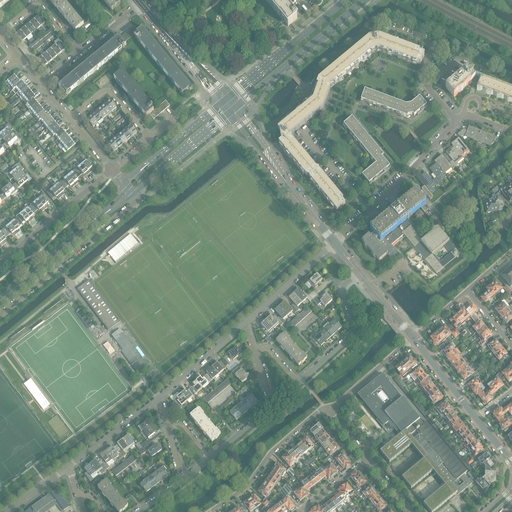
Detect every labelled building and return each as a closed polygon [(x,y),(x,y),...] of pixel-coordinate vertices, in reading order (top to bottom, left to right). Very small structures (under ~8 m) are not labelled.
[(49,0),(57,8),(65,1),(63,0),(49,0)] [(120,4),(116,0),(102,0),(112,11),(120,4)] [(294,13),(283,0),(265,0),(288,27),(298,18),(296,16),(297,13),(294,13)] [(66,20),(74,13),(65,1),(57,8),(66,20)] [(81,28),(84,25),(74,13),(66,20),(76,31),(81,28)] [(40,27),(45,23),(39,16),(34,20),(40,27)] [(84,25),(81,28),(85,33),(98,22),(94,17),(84,25)] [(35,31),(40,27),(34,20),(29,24),(35,31)] [(31,35),(35,31),(29,24),(25,28),(31,35)] [(26,39),(31,35),(25,28),(20,32),(26,39)] [(142,30),(143,29),(142,29),(139,32),(136,34),(134,36),(135,38),(134,38),(136,40),(137,39),(183,95),(191,89),(145,34),(146,33),(145,32),(144,33),(142,30)] [(22,42),(23,42),(26,39),(20,32),(16,35),(22,42)] [(424,55),(382,39),(383,36),(369,38),(368,39),(369,40),(320,81),(318,86),(327,89),(329,88),(376,49),(420,65),(424,55)] [(126,46),(125,44),(120,38),(119,37),(118,37),(119,38),(116,41),(115,40),(116,41),(60,88),(61,89),(62,88),(67,95),(123,49),(123,50),(125,48),(124,47),(126,46)] [(61,53),(66,49),(60,41),(55,46),(61,53)] [(57,57),(61,53),(55,46),(51,49),(57,57)] [(52,61),(57,57),(51,49),(46,53),(52,61)] [(48,64),(52,61),(46,53),(41,57),(48,64)] [(43,68),(48,64),(41,57),(38,60),(37,61),(43,68)] [(472,71),(470,72),(467,69),(445,88),(452,95),(469,80),(473,85),(475,85),(478,86),(477,89),(511,102),(511,90),(481,79),(482,75),(479,74),(472,71)] [(152,106),(151,107),(121,71),(120,72),(120,73),(114,78),(142,112),(143,112),(145,115),(144,116),(146,117),(149,115),(152,112),(154,111),(154,110),(152,109),(153,108),(152,106)] [(16,77),(15,78),(14,76),(5,83),(9,87),(18,79),(16,77)] [(17,80),(18,80),(18,79),(9,87),(12,91),(22,83),(22,82),(21,83),(19,81),(18,82),(17,80)] [(24,83),(24,84),(22,83),(12,91),(15,95),(17,93),(26,86),(24,83)] [(26,87),(26,86),(17,93),(20,97),(30,90),(28,87),(27,88),(26,87)] [(329,88),(327,89),(318,86),(317,88),(316,93),(313,99),(312,101),(313,100),(323,104),(324,103),(326,97),(328,92),(329,88)] [(29,90),(30,90),(20,97),(24,101),(33,93),(31,91),(30,92),(29,90)] [(411,104),(406,105),(365,90),(361,100),(407,117),(408,115),(412,115),(414,116),(426,105),(419,97),(411,104)] [(33,94),(33,93),(24,101),(27,105),(25,106),(25,107),(36,97),(34,95),(33,96),(32,94),(33,94)] [(33,100),(36,98),(36,97),(25,107),(28,110),(37,103),(36,101),(35,101),(33,100)] [(112,112),(117,108),(110,100),(106,104),(112,112)] [(322,107),(323,104),(313,100),(312,101),(278,130),(280,132),(281,141),(283,139),(285,142),(289,138),(287,136),(322,107)] [(37,104),(38,103),(37,103),(28,110),(32,114),(41,107),(39,105),(38,105),(37,104)] [(107,116),(112,112),(106,104),(101,108),(107,116)] [(40,108),(41,107),(32,114),(35,118),(44,111),(42,109),(41,109),(40,108)] [(103,120),(107,116),(101,108),(96,112),(103,120)] [(43,112),(44,111),(35,118),(38,122),(47,115),(47,114),(45,112),(44,113),(43,112)] [(98,124),(103,120),(96,112),(92,116),(98,124)] [(50,116),(49,116),(47,115),(38,122),(42,126),(52,118),(50,116)] [(93,128),(98,124),(92,116),(87,120),(91,126),(93,128)] [(365,134),(365,133),(352,117),(344,124),(345,127),(357,140),(365,134)] [(51,119),(52,118),(42,126),(46,130),(55,122),(53,120),(52,120),(51,119)] [(54,123),(55,122),(46,130),(45,131),(47,134),(48,133),(49,133),(58,126),(56,123),(55,124),(54,123)] [(8,124),(1,130),(2,131),(7,137),(11,133),(10,132),(12,130),(9,126),(8,124)] [(132,137),(137,133),(131,125),(126,129),(132,136),(132,137)] [(57,127),(58,126),(49,133),(52,137),(61,130),(60,127),(59,128),(57,127)] [(469,127),(467,131),(463,129),(460,132),(463,136),(464,137),(462,139),(464,141),(468,137),(473,139),(472,141),(477,142),(481,131),(477,130),(476,132),(475,131),(475,130),(469,127)] [(132,137),(132,136),(126,129),(121,133),(124,136),(128,141),(132,137)] [(64,131),(63,131),(61,130),(52,137),(52,138),(53,137),(56,141),(66,133),(64,131)] [(484,135),(485,133),(481,131),(477,142),(480,144),(481,142),(489,145),(488,147),(489,147),(495,143),(496,137),(493,136),(486,134),(485,135),(484,135)] [(7,137),(3,140),(5,142),(9,139),(12,136),(11,133),(7,137)] [(65,134),(66,133),(56,141),(55,142),(58,145),(60,144),(69,137),(67,135),(66,135),(65,134)] [(128,141),(124,136),(121,133),(117,137),(123,144),(128,141)] [(12,136),(9,139),(13,144),(14,144),(14,145),(18,142),(21,140),(21,139),(16,134),(13,136),(12,136)] [(380,151),(367,136),(365,134),(357,140),(376,164),(362,175),(369,184),(390,167),(382,157),(383,155),(380,151)] [(101,137),(96,141),(98,144),(103,140),(105,138),(102,135),(100,136),(101,137)] [(68,138),(69,137),(60,144),(63,148),(72,141),(70,139),(69,139),(68,138)] [(118,148),(123,144),(117,137),(112,141),(118,148)] [(318,170),(317,171),(289,138),(285,142),(283,139),(281,141),(282,144),(281,145),(282,146),(307,176),(309,177),(309,178),(318,171),(318,170)] [(461,138),(459,140),(458,138),(451,144),(453,146),(463,159),(463,158),(461,156),(468,150),(464,145),(465,144),(461,138)] [(5,143),(3,145),(6,149),(9,147),(9,148),(13,144),(9,139),(5,142),(5,143)] [(71,142),(72,141),(63,148),(66,153),(76,145),(73,142),(73,143),(71,142)] [(118,148),(112,141),(107,145),(109,147),(113,152),(118,148)] [(457,163),(463,159),(453,146),(446,152),(452,161),(450,163),(455,168),(458,165),(457,163)] [(450,163),(448,164),(441,156),(434,162),(436,164),(444,174),(451,168),(452,170),(455,168),(450,163)] [(90,167),(93,165),(88,159),(85,161),(84,161),(81,164),(89,174),(91,172),(90,170),(91,168),(90,167)] [(15,166),(12,169),(13,170),(12,170),(12,171),(17,176),(19,175),(18,174),(20,172),(21,172),(23,170),(20,166),(18,164),(16,166),(15,166)] [(86,176),(89,174),(81,164),(77,167),(77,168),(74,170),(79,176),(82,174),(83,175),(85,174),(86,176)] [(436,164),(429,170),(433,174),(436,178),(434,179),(434,180),(435,182),(438,185),(439,187),(440,188),(443,185),(439,181),(446,176),(444,174),(436,164)] [(67,175),(75,185),(78,183),(76,181),(77,180),(77,179),(79,176),(74,170),(71,173),(71,172),(67,175)] [(8,172),(5,175),(7,176),(6,177),(10,181),(12,179),(13,178),(14,177),(15,178),(17,176),(12,171),(9,173),(8,172)] [(345,204),(342,199),(318,171),(309,178),(337,211),(345,204)] [(14,177),(13,178),(15,181),(19,178),(23,175),(21,172),(18,174),(19,175),(15,178),(14,177)] [(425,173),(418,179),(424,187),(421,189),(430,200),(433,197),(428,191),(434,185),(435,187),(438,185),(435,182),(434,180),(431,182),(425,173)] [(23,175),(19,178),(24,184),(28,181),(29,182),(31,180),(31,179),(30,178),(26,174),(24,176),(23,175)] [(73,187),(75,185),(67,175),(63,178),(64,179),(60,182),(66,188),(68,186),(69,187),(71,185),(73,187)] [(16,182),(13,185),(16,189),(19,187),(20,187),(24,184),(19,178),(17,180),(15,181),(16,182)] [(63,190),(66,188),(60,182),(57,184),(53,187),(61,197),(64,195),(62,193),(64,191),(63,190)] [(9,185),(5,188),(6,189),(10,195),(11,195),(12,196),(18,191),(16,189),(13,185),(11,187),(10,186),(9,185)] [(59,199),(61,197),(53,187),(49,190),(50,191),(46,193),(51,199),(54,197),(55,198),(57,197),(59,199)] [(497,187),(494,189),(499,195),(501,193),(502,194),(502,195),(503,195),(507,199),(506,200),(509,203),(511,200),(511,194),(508,190),(507,189),(505,187),(503,189),(502,188),(499,190),(497,187)] [(2,194),(0,195),(3,200),(6,198),(7,198),(10,195),(6,189),(5,188),(1,191),(2,191),(2,192),(3,193),(2,194)] [(492,197),(489,200),(489,199),(489,200),(491,202),(499,211),(502,209),(502,208),(505,206),(503,204),(496,197),(499,195),(494,189),(492,191),(494,194),(492,196),(492,197)] [(429,209),(415,192),(395,208),(394,206),(384,214),(386,216),(371,229),(373,231),(377,236),(381,240),(384,238),(390,246),(391,245),(403,235),(402,233),(411,226),(422,241),(425,239),(407,218),(423,205),(427,210),(429,209)] [(34,196),(33,196),(36,200),(44,210),(47,208),(45,206),(47,204),(46,203),(49,201),(44,194),(40,197),(40,196),(37,193),(35,195),(34,196)] [(489,200),(488,200),(487,199),(485,199),(484,200),(484,203),(482,203),(482,207),(485,207),(486,213),(487,213),(489,213),(490,213),(498,211),(499,211),(491,202),(489,200)] [(42,212),(44,210),(36,200),(32,203),(33,203),(30,206),(35,212),(38,210),(39,211),(40,210),(42,212)] [(32,215),(35,212),(30,206),(27,209),(26,208),(22,211),(31,221),(33,219),(31,217),(33,216),(32,215)] [(28,223),(31,221),(22,211),(18,214),(19,215),(16,217),(21,224),(24,221),(25,223),(26,221),(28,223)] [(441,229),(445,226),(435,214),(433,216),(430,219),(434,225),(436,223),(441,229)] [(22,224),(21,224),(16,217),(16,218),(13,221),(13,220),(9,223),(17,234),(20,232),(18,229),(20,228),(19,227),(22,224)] [(31,221),(28,223),(32,228),(37,224),(33,219),(31,221)] [(15,236),(17,234),(9,223),(5,227),(3,230),(8,236),(10,234),(11,235),(13,233),(15,236)] [(447,238),(438,228),(437,229),(433,229),(432,233),(425,239),(422,241),(411,226),(402,233),(403,235),(404,235),(414,247),(436,274),(443,269),(442,268),(456,257),(458,258),(458,255),(459,254),(451,244),(452,243),(448,237),(447,238)] [(381,240),(377,236),(373,231),(368,235),(361,241),(379,262),(387,255),(377,244),(382,240),(381,240)] [(131,234),(108,253),(116,263),(139,244),(138,244),(140,243),(136,238),(135,239),(131,234)] [(382,240),(377,244),(378,245),(382,250),(387,255),(388,257),(389,257),(389,258),(390,258),(391,259),(392,259),(393,259),(393,258),(394,258),(395,258),(395,257),(396,257),(396,256),(397,256),(397,255),(397,254),(397,253),(397,252),(396,251),(393,247),(392,248),(390,246),(384,238),(381,240),(382,240)] [(511,266),(501,276),(507,284),(511,288),(511,287),(511,266)] [(319,282),(322,279),(317,274),(307,282),(313,289),(321,283),(319,282)] [(108,330),(120,322),(89,280),(77,288),(95,312),(108,330)] [(498,284),(497,283),(495,281),(493,283),(492,282),(490,284),(490,285),(493,288),(494,289),(494,290),(497,293),(501,289),(499,286),(499,285),(498,284)] [(493,288),(490,285),(489,287),(488,286),(486,288),(486,289),(488,292),(489,292),(490,293),(490,294),(492,297),(497,293),(494,290),(494,289),(493,288)] [(504,287),(502,288),(508,294),(509,295),(511,293),(505,286),(504,287)] [(299,289),(294,293),(301,302),(306,298),(310,303),(313,301),(313,300),(308,295),(305,292),(304,291),(302,293),(301,291),(299,289)] [(318,296),(316,293),(314,291),(308,295),(313,300),(317,296),(318,296)] [(486,293),(480,298),(481,299),(481,300),(483,303),(484,302),(484,303),(492,297),(490,294),(490,293),(489,292),(488,292),(487,291),(485,292),(486,293)] [(294,293),(289,298),(291,300),(290,300),(293,303),(294,304),(292,306),(297,311),(299,309),(297,306),(301,302),(294,293)] [(331,300),(332,298),(327,293),(320,299),(317,296),(313,300),(313,301),(317,306),(321,302),(325,307),(332,301),(331,300)] [(507,308),(509,306),(504,300),(499,304),(498,304),(493,308),(495,310),(496,312),(496,313),(497,315),(498,315),(499,315),(507,308)] [(284,302),(279,306),(287,315),(292,311),(294,313),(297,311),(292,306),(290,308),(289,307),(284,302)] [(463,309),(465,312),(467,314),(470,317),(475,322),(478,319),(473,314),(477,311),(475,309),(476,309),(474,306),(473,306),(472,305),(465,311),(463,309)] [(283,319),(287,315),(279,306),(275,310),(280,316),(278,318),(283,324),(285,322),(283,319)] [(507,308),(499,315),(500,317),(500,318),(501,319),(502,319),(503,320),(511,312),(511,308),(510,306),(507,308)] [(81,309),(76,313),(89,329),(93,326),(81,309)] [(463,309),(463,310),(462,309),(460,311),(460,312),(459,313),(461,316),(461,317),(462,318),(463,318),(465,321),(470,317),(467,314),(465,312),(463,309)] [(511,321),(511,312),(503,320),(502,321),(504,322),(505,322),(507,325),(511,321)] [(461,317),(461,316),(459,313),(458,313),(457,313),(456,315),(456,316),(454,317),(456,320),(457,322),(458,322),(461,325),(465,321),(463,318),(462,318),(461,317)] [(278,318),(276,320),(271,315),(266,319),(273,327),(276,325),(277,326),(279,324),(280,326),(283,324),(278,318)] [(454,317),(453,317),(451,319),(451,320),(450,321),(452,324),(453,325),(456,329),(453,331),(457,336),(460,334),(456,329),(461,325),(458,322),(457,322),(456,320),(454,317)] [(268,332),(273,327),(266,319),(261,324),(266,329),(263,332),(268,337),(270,335),(268,332)] [(336,332),(341,327),(335,320),(329,325),(336,332)] [(472,328),(470,330),(474,335),(476,333),(484,326),(484,325),(483,324),(482,324),(480,322),(474,327),(472,328)] [(328,323),(323,328),(324,330),(331,337),(336,332),(329,325),(328,323)] [(447,328),(446,328),(444,326),(443,327),(442,327),(440,328),(440,329),(440,330),(442,332),(443,334),(446,338),(451,334),(455,338),(457,336),(453,331),(451,333),(448,330),(448,329),(447,328)] [(487,328),(486,328),(484,326),(476,333),(480,338),(488,331),(488,330),(487,328)] [(139,355),(121,331),(120,329),(112,336),(113,338),(112,339),(114,340),(115,339),(123,350),(121,351),(129,362),(139,355)] [(326,341),(331,337),(324,330),(319,334),(326,341)] [(442,332),(440,330),(438,331),(437,331),(435,332),(435,333),(435,334),(437,336),(438,336),(439,338),(442,342),(446,338),(443,334),(442,332)] [(480,342),(478,344),(481,348),(485,345),(488,342),(486,340),(487,339),(492,336),(490,334),(490,333),(489,331),(488,331),(480,338),(478,339),(480,342)] [(289,339),(287,337),(284,333),(276,341),(281,346),(289,339)] [(312,335),(309,338),(311,341),(310,342),(315,347),(316,346),(317,347),(320,345),(321,346),(324,343),(326,341),(319,334),(315,338),(312,335)] [(438,336),(437,336),(435,334),(433,335),(431,336),(431,337),(430,338),(434,342),(433,343),(436,346),(442,342),(439,338),(438,336)] [(268,337),(265,340),(268,343),(273,338),(270,335),(268,337)] [(295,346),(295,345),(289,339),(281,346),(287,353),(295,346)] [(498,342),(497,343),(495,340),(487,347),(491,352),(499,345),(499,344),(498,342)] [(453,348),(454,347),(451,344),(441,352),(442,354),(442,355),(443,356),(444,356),(445,357),(455,350),(453,348)] [(501,345),(499,345),(491,352),(495,356),(503,350),(502,348),(502,347),(501,345)] [(301,352),(296,347),(295,346),(287,353),(293,359),(301,352)] [(239,357),(242,355),(236,348),(232,351),(231,351),(228,353),(231,357),(233,360),(239,356),(239,357)] [(304,355),(307,352),(305,350),(302,353),(301,352),(293,359),(298,366),(307,358),(304,355)] [(459,355),(456,351),(455,350),(445,357),(446,358),(445,359),(447,361),(448,361),(449,362),(459,355)] [(504,350),(503,350),(495,356),(500,363),(508,357),(505,353),(505,352),(504,350)] [(138,374),(148,366),(139,355),(129,362),(138,374)] [(453,367),(462,359),(459,355),(449,362),(450,363),(449,364),(450,366),(452,365),(453,367)] [(407,359),(405,360),(407,363),(408,365),(409,364),(412,368),(411,368),(412,370),(417,366),(416,364),(415,364),(416,363),(414,360),(413,360),(410,356),(409,357),(408,356),(406,358),(407,359)] [(457,372),(466,364),(462,359),(453,367),(454,368),(453,369),(455,371),(456,371),(457,372)] [(402,363),(400,364),(403,367),(402,367),(403,368),(404,368),(407,372),(408,372),(411,368),(412,368),(409,364),(408,365),(407,363),(405,360),(404,360),(402,362),(402,363)] [(226,368),(225,367),(221,362),(219,364),(217,362),(212,367),(218,375),(226,368)] [(398,366),(396,368),(398,371),(397,371),(399,373),(399,372),(400,373),(402,376),(407,372),(404,368),(403,368),(402,367),(403,367),(400,364),(399,364),(397,366),(398,366)] [(470,369),(468,367),(466,364),(457,372),(458,373),(457,374),(458,376),(459,375),(460,376),(470,369)] [(210,381),(218,375),(212,367),(206,372),(207,373),(205,375),(210,381)] [(242,370),(240,371),(237,368),(232,372),(242,383),(246,379),(249,376),(249,375),(249,374),(248,374),(247,374),(246,374),(246,375),(242,370)] [(422,370),(421,370),(420,369),(411,376),(413,379),(413,378),(415,381),(424,374),(423,372),(423,371),(422,370)] [(470,369),(460,376),(461,378),(461,379),(462,380),(463,380),(464,381),(470,377),(472,378),(472,379),(477,374),(479,373),(477,370),(474,373),(472,370),(471,371),(470,369)] [(501,372),(498,375),(503,381),(506,379),(508,382),(508,381),(509,382),(511,380),(511,379),(511,378),(511,376),(506,370),(506,369),(504,370),(504,371),(502,373),(501,372)] [(433,511),(455,494),(457,496),(471,483),(464,474),(467,472),(429,427),(426,422),(423,424),(419,420),(420,420),(382,374),(357,395),(377,419),(376,420),(388,434),(394,430),(399,436),(380,452),(389,463),(411,445),(423,460),(402,478),(411,489),(433,471),(445,486),(423,504),(430,511),(433,511)] [(427,376),(426,376),(424,374),(415,381),(419,386),(428,379),(428,378),(428,377),(427,376)] [(473,380),(468,385),(470,388),(469,389),(470,391),(472,390),(472,391),(481,384),(478,382),(479,381),(477,378),(479,376),(478,375),(477,374),(472,379),(473,380)] [(203,388),(210,381),(205,375),(201,378),(200,377),(196,381),(201,386),(203,388)] [(492,382),(495,386),(498,390),(499,390),(500,390),(501,389),(501,388),(503,386),(501,383),(503,381),(498,375),(495,377),(496,378),(494,379),(494,380),(492,382)] [(43,410),(50,404),(31,379),(29,380),(26,382),(24,384),(43,410)] [(430,381),(428,379),(419,386),(423,390),(432,383),(432,382),(431,381),(430,381)] [(203,388),(201,386),(196,381),(192,384),(193,385),(189,389),(195,395),(203,388)] [(498,390),(495,386),(492,382),(487,386),(491,391),(488,393),(491,396),(495,392),(497,393),(498,391),(498,390)] [(432,384),(432,383),(423,390),(426,395),(435,388),(434,386),(435,385),(433,384),(432,384)] [(485,390),(482,386),(481,384),(472,391),(475,394),(474,395),(475,396),(476,396),(478,398),(483,394),(482,392),(484,390),(485,390)] [(436,388),(435,388),(426,395),(430,400),(439,393),(438,391),(438,390),(437,388),(436,388)] [(187,401),(195,395),(189,389),(186,392),(184,390),(180,394),(187,401)] [(484,394),(486,392),(484,390),(482,392),(483,394),(478,398),(479,398),(483,402),(482,403),(484,405),(485,405),(486,404),(486,405),(487,404),(488,405),(492,401),(492,400),(492,399),(492,398),(491,396),(488,393),(485,395),(484,394)] [(440,393),(439,393),(430,400),(432,402),(432,403),(433,405),(443,398),(441,396),(442,394),(441,393),(440,393)] [(179,408),(187,401),(180,394),(176,397),(177,399),(174,402),(178,407),(179,407),(179,408)] [(252,407),(258,402),(251,395),(246,399),(252,407)] [(247,411),(252,407),(246,399),(241,404),(247,411)] [(441,403),(434,408),(440,415),(441,414),(450,407),(447,403),(447,404),(445,402),(442,405),(441,403)] [(242,416),(247,411),(241,404),(235,408),(242,416)] [(511,417),(511,416),(511,406),(511,405),(510,405),(509,405),(507,406),(508,407),(503,411),(505,414),(508,412),(511,417)] [(450,407),(441,414),(443,416),(443,417),(444,419),(453,412),(452,412),(451,410),(452,410),(451,409),(452,409),(450,407)] [(236,420),(242,416),(235,408),(230,413),(236,420)] [(504,415),(505,414),(503,411),(501,409),(500,409),(500,408),(499,409),(498,408),(493,412),(494,413),(493,413),(494,414),(493,415),(493,416),(494,417),(495,417),(499,422),(503,419),(504,421),(508,418),(507,418),(506,417),(504,415)] [(204,415),(201,412),(198,409),(190,416),(196,422),(204,415)] [(454,415),(455,414),(453,412),(444,419),(448,424),(457,417),(456,417),(454,415)] [(209,421),(204,415),(196,422),(201,429),(209,422),(210,422),(209,421)] [(509,420),(511,418),(511,417),(511,416),(508,418),(504,421),(503,419),(499,422),(500,424),(499,425),(501,428),(501,429),(502,430),(503,430),(504,432),(507,430),(506,428),(511,424),(509,420)] [(458,419),(458,418),(457,417),(448,424),(452,429),(461,422),(460,422),(458,419)] [(150,424),(148,425),(146,422),(138,428),(141,431),(142,430),(148,438),(156,432),(150,424)] [(215,428),(210,422),(209,422),(201,429),(207,435),(215,428)] [(461,424),(462,423),(461,422),(452,429),(455,433),(464,427),(461,424)] [(323,430),(323,429),(319,425),(310,432),(312,434),(309,437),(311,439),(314,437),(322,430),(323,430)] [(221,428),(219,426),(216,429),(215,428),(207,435),(212,442),(220,435),(217,431),(221,428)] [(466,428),(465,428),(464,427),(455,433),(459,438),(467,432),(466,430),(467,429),(466,428)] [(326,435),(322,430),(314,437),(318,442),(326,435)] [(469,432),(468,433),(467,432),(459,438),(463,443),(471,436),(470,435),(471,434),(469,432)] [(129,448),(135,443),(128,435),(123,440),(129,448)] [(330,440),(326,435),(318,442),(322,446),(330,440)] [(304,439),(301,442),(309,450),(313,447),(313,446),(310,442),(312,440),(311,439),(309,437),(308,436),(306,438),(305,440),(304,439),(304,440),(304,439)] [(473,437),(472,437),(471,436),(463,443),(466,448),(475,441),(474,440),(474,439),(473,437)] [(123,440),(117,444),(118,445),(121,449),(119,451),(123,457),(126,455),(124,452),(129,448),(123,440)] [(334,444),(333,444),(330,440),(322,446),(326,451),(334,444)] [(477,442),(476,442),(475,441),(466,448),(469,450),(471,452),(479,445),(479,444),(478,442),(477,442)] [(297,447),(304,455),(309,451),(309,450),(301,442),(301,443),(302,443),(297,447)] [(148,451),(152,457),(161,450),(156,444),(151,448),(148,444),(142,448),(138,452),(141,456),(148,451)] [(330,455),(322,461),(324,463),(329,458),(330,459),(334,456),(332,454),(336,452),(336,451),(338,449),(337,447),(338,447),(335,444),(334,444),(326,451),(330,455)] [(481,445),(480,445),(479,445),(471,452),(473,455),(472,455),(474,457),(479,453),(480,453),(484,450),(482,448),(482,447),(481,445)] [(109,450),(106,452),(112,460),(118,456),(120,459),(123,457),(119,451),(116,453),(113,449),(112,447),(108,449),(109,450)] [(293,451),(299,459),(304,455),(297,447),(293,451)] [(302,462),(293,451),(288,455),(294,463),(296,465),(298,463),(296,461),(299,459),(302,462)] [(106,452),(101,456),(105,462),(103,464),(107,469),(110,467),(109,466),(114,462),(112,460),(106,452)] [(339,464),(347,457),(343,453),(341,455),(337,458),(336,459),(334,457),(330,460),(332,462),(335,460),(339,464)] [(287,455),(286,454),(283,457),(283,458),(282,459),(289,467),(294,463),(288,455),(287,455)] [(486,454),(477,461),(481,466),(483,464),(491,458),(488,455),(486,454)] [(349,461),(347,458),(347,457),(339,464),(343,469),(344,467),(346,469),(350,466),(348,464),(350,463),(349,461)] [(493,460),(492,460),(491,458),(483,464),(486,468),(494,462),(492,460),(493,460)] [(90,464),(96,472),(99,470),(101,473),(104,471),(107,469),(103,464),(100,466),(100,465),(98,463),(96,460),(90,464)] [(496,467),(496,465),(494,462),(486,468),(485,469),(485,472),(496,473),(496,468),(496,467)] [(90,464),(85,468),(87,472),(89,474),(86,476),(90,482),(93,480),(99,475),(96,472),(90,464)] [(281,477),(286,471),(277,464),(276,465),(275,465),(274,466),(275,467),(274,468),(275,468),(274,468),(273,470),(273,471),(272,471),(281,477)] [(332,464),(327,468),(334,476),(336,474),(336,473),(337,472),(338,471),(332,464)] [(166,472),(167,471),(164,467),(157,472),(163,480),(168,475),(166,472)] [(327,468),(322,472),(327,478),(328,479),(330,478),(331,478),(334,476),(327,468)] [(286,471),(286,472),(292,478),(294,475),(292,474),(288,470),(288,469),(286,471)] [(316,469),(314,470),(321,480),(324,477),(325,479),(326,479),(327,478),(322,472),(320,469),(318,470),(317,469),(316,469)] [(314,470),(309,474),(311,476),(316,484),(321,480),(314,470)] [(278,482),(281,477),(272,471),(271,473),(270,474),(269,475),(269,476),(278,482)] [(157,484),(163,480),(157,472),(151,476),(157,484)] [(359,473),(357,474),(355,472),(351,476),(352,477),(351,479),(355,484),(363,477),(361,474),(360,475),(359,473)] [(495,478),(496,473),(485,472),(485,476),(485,477),(482,480),(489,487),(491,485),(495,481),(495,478)] [(152,488),(157,484),(151,476),(146,480),(152,488)] [(278,482),(269,476),(267,479),(266,479),(265,480),(265,481),(274,487),(276,484),(278,486),(278,485),(279,486),(280,484),(279,484),(279,483),(278,482)] [(312,487),(316,484),(311,476),(306,480),(312,487)] [(355,490),(354,491),(356,493),(357,494),(363,489),(361,487),(365,483),(364,483),(366,482),(365,480),(366,480),(364,478),(363,477),(355,484),(357,487),(358,488),(355,491),(355,490)] [(482,480),(481,478),(480,478),(476,482),(477,484),(478,485),(479,487),(480,488),(480,487),(482,489),(484,488),(486,490),(489,487),(482,480)] [(111,487),(109,484),(106,480),(98,487),(103,494),(111,487)] [(146,492),(152,488),(146,480),(140,485),(146,492)] [(308,490),(312,487),(306,480),(304,481),(303,480),(301,480),(300,481),(301,483),(301,484),(303,486),(308,492),(309,492),(309,491),(308,490)] [(270,492),(274,487),(265,481),(263,484),(262,485),(262,486),(270,492)] [(289,494),(292,491),(286,483),(283,487),(285,490),(289,494)] [(344,485),(341,487),(345,492),(347,494),(349,496),(353,493),(353,492),(352,491),(350,488),(346,483),(345,485),(344,485)] [(266,498),(270,492),(262,486),(260,489),(259,489),(258,490),(258,491),(262,495),(262,496),(265,498),(265,499),(266,498)] [(308,493),(308,492),(303,486),(299,490),(305,498),(307,496),(307,495),(309,494),(308,493)] [(117,493),(116,493),(111,487),(103,494),(108,500),(117,493)] [(346,498),(349,496),(347,494),(341,487),(339,488),(339,489),(337,491),(342,498),(345,501),(345,500),(346,499),(346,498)] [(373,488),(372,489),(371,487),(369,488),(368,489),(366,491),(365,491),(363,489),(357,494),(359,497),(362,495),(364,497),(365,496),(367,498),(375,491),(373,488)] [(61,511),(70,506),(57,489),(40,501),(48,511),(56,505),(61,511)] [(299,490),(298,489),(293,493),(296,496),(295,496),(296,498),(297,497),(300,501),(302,499),(303,499),(305,498),(299,490)] [(345,501),(342,498),(337,491),(337,492),(337,493),(336,494),(337,496),(335,497),(340,505),(345,501)] [(378,494),(375,491),(367,498),(371,503),(379,497),(377,495),(378,494)] [(122,500),(117,494),(117,493),(108,500),(114,507),(122,500)] [(259,501),(258,501),(254,496),(253,496),(252,497),(251,498),(249,500),(255,508),(261,504),(259,501)] [(335,497),(330,501),(331,503),(336,508),(337,511),(342,507),(340,505),(335,497)] [(380,499),(379,497),(371,503),(375,508),(384,501),(381,498),(380,499)] [(128,500),(126,498),(123,501),(122,500),(114,507),(118,511),(120,511),(127,506),(124,503),(128,500)] [(294,507),(287,498),(283,501),(288,508),(289,511),(290,510),(291,511),(294,508),(294,507)] [(249,511),(250,511),(255,508),(249,500),(247,501),(246,501),(245,502),(245,503),(244,503),(244,504),(249,511)] [(46,511),(48,511),(40,501),(24,511),(46,511)] [(289,511),(288,508),(283,501),(278,505),(282,511),(287,508),(289,511)] [(330,511),(336,508),(330,501),(325,505),(330,511)] [(385,505),(386,504),(384,501),(375,508),(378,511),(381,511),(382,510),(384,509),(384,508),(385,508),(386,506),(385,505)]
